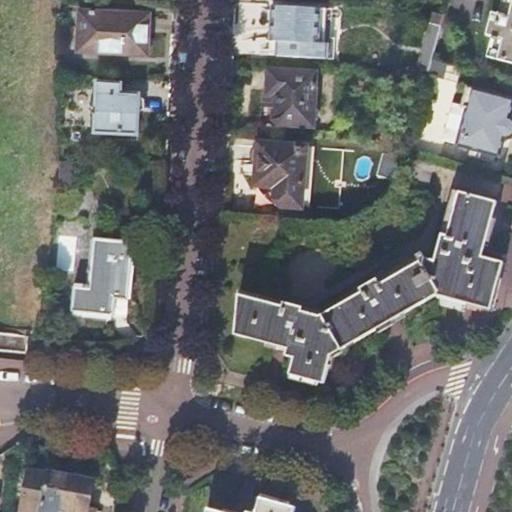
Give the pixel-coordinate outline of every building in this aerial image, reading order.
[(511,0),(448,0),(441,27),(432,60),(484,74),(488,57),(511,63),(511,0)] [(277,42),(276,57),(326,60),(327,46),(331,46),(333,11),(309,9),(271,7),(269,41),(277,42)] [(67,11),(65,50),(146,54),(148,15),(67,11)] [(441,27),(431,24),(419,70),(429,72),(432,60),(441,27)] [(264,92),(264,108),(274,108),(274,125),(314,127),(316,74),(268,71),(267,92),(264,92)] [(97,82),(94,132),(136,135),(138,95),(119,93),(120,84),(97,82)] [(467,109),(458,145),(499,156),(504,139),(508,139),(511,137),(511,118),(510,118),(511,110),(511,99),(468,88),(463,108),(467,109)] [(252,153),(251,156),(251,159),(253,161),(255,163),(257,164),(256,186),(276,187),(275,207),(310,209),(314,149),(258,145),(258,148),(256,149),(253,151),(252,153)] [(71,150),(60,150),(60,160),(71,160),(71,150)] [(383,155),(377,176),(396,180),(402,160),(383,155)] [(71,160),(60,160),(60,180),(60,186),(70,186),(71,160)] [(433,164),(415,160),(410,180),(427,185),(433,164)] [(331,356),(434,298),(435,298),(437,296),(490,310),(503,263),(482,257),(497,203),(454,191),(434,261),(425,258),(423,255),(320,313),(239,291),(234,335),(287,350),(286,356),(294,358),(290,375),(324,385),(331,356)] [(74,286),(71,310),(113,315),(115,298),(128,299),(133,242),(93,238),(90,267),(87,267),(87,272),(90,272),(89,284),(76,283),(76,286),(74,286)] [(29,471),(21,511),(84,511),(91,482),(87,482),(85,475),(75,473),(70,477),(52,473),(48,475),(29,471)] [(291,511),(293,508),(257,499),(253,511),(245,511),(244,511),(243,511),(214,511),(206,509),(205,511),(291,511)]
